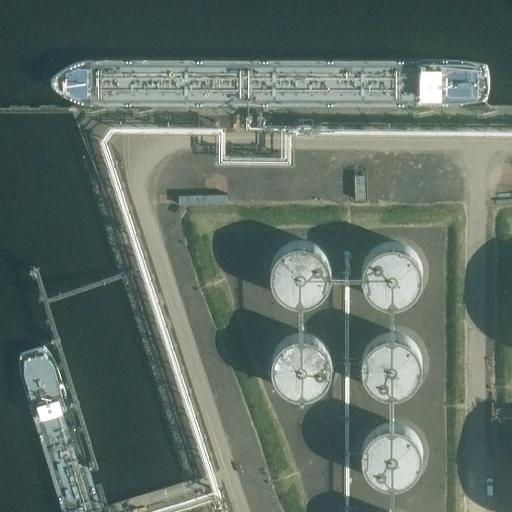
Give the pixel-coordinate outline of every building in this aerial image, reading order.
[(329,280),(331,272),(330,266),(329,261),(325,253),(319,248),(311,243),(305,242),(300,241),(293,242),(284,246),(280,250),(275,256),(271,265),(271,271),(272,280),(274,285),(278,291),(282,295),(288,299),(297,301),(306,301),(315,298),(322,293),(327,285),(329,280)] [(419,284),(421,279),(422,269),(421,264),(417,255),(413,251),(407,246),(402,244),(395,242),(388,242),(380,245),(372,250),(367,255),(365,260),(363,265),(362,272),(362,278),(365,284),(367,289),(372,294),(376,298),(381,300),(386,302),(392,302),(401,301),(407,298),(411,295),(416,290),(419,284)] [(331,358),(330,353),(326,345),(320,339),(315,336),(306,333),(300,333),(295,334),(286,338),(279,344),(275,350),(272,358),(272,363),(272,369),(274,375),(278,381),(282,385),(290,391),(296,393),(302,393),(309,392),(314,391),(320,387),(326,380),(330,374),(332,368),(331,358)] [(414,384),(418,377),(420,372),(422,362),(420,355),(418,350),(413,342),(407,338),(401,335),(396,334),(387,334),(381,336),(373,340),(368,345),(364,351),(362,357),(361,363),(362,369),(365,377),(367,382),(371,386),(376,389),(380,391),(389,393),(394,393),(399,393),(405,391),(414,384)] [(419,467),(421,461),(422,455),(421,447),(419,440),(416,436),(411,431),(408,428),(402,425),(394,424),(387,424),(383,425),(376,428),(372,431),(367,436),(365,441),(362,448),(362,453),(362,459),(364,464),(368,471),(371,475),(375,479),(380,481),(387,483),(393,484),(398,483),(405,481),(413,475),(416,471),(419,467)]
